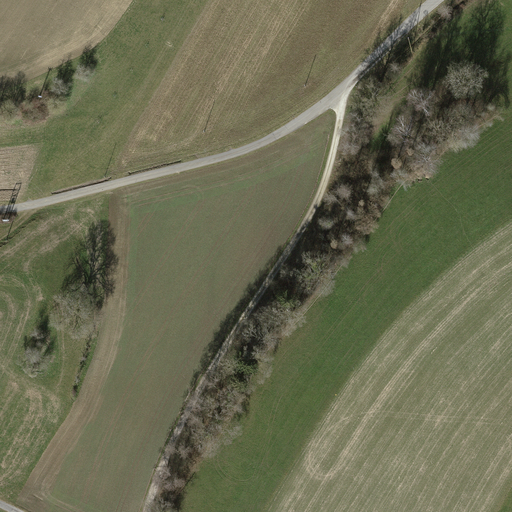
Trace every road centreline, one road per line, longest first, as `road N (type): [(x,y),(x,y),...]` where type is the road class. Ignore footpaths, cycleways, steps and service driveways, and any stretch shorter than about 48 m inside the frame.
road 1 (unclassified): [(0,209),(244,152),(342,92),(439,0)]
road 2 (track): [(145,511),(174,431),(285,257),(328,166)]
